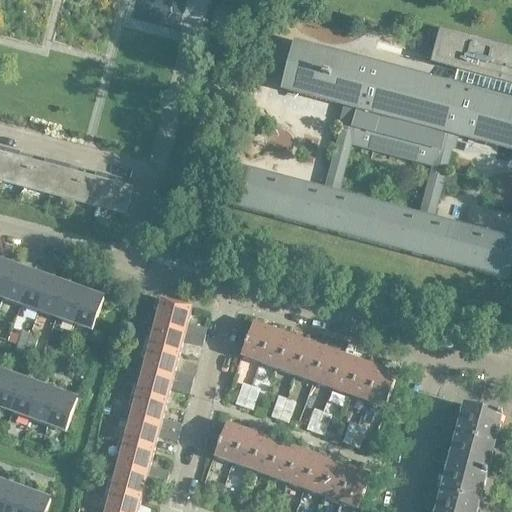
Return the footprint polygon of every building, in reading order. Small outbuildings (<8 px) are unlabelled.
[(240,173),(231,207),(507,280),(511,259),(511,244),(431,224),(435,212),(455,137),(511,151),(511,50),(445,32),(435,67),(457,73),(453,88),(296,46),(284,91),(347,108),(324,195),(240,173)] [(0,181),(24,188),(31,162),(15,157),(16,152),(7,149),(0,175),(0,181)] [(49,194),(57,163),(48,160),(47,166),(31,162),(24,188),(49,194)] [(74,201),(81,175),(65,171),(67,165),(57,163),(49,194),(74,201)] [(100,208),(108,176),(98,174),(97,179),(81,175),(74,201),(100,208)] [(126,214),(133,189),(116,184),(117,179),(108,176),(100,208),(126,214)] [(511,214),(506,213),(503,229),(511,230),(511,214)] [(0,299),(2,300),(14,268),(0,263),(0,299)] [(20,307),(32,275),(14,268),(2,300),(20,307)] [(38,313),(49,281),(32,275),(20,307),(38,313)] [(56,320),(67,288),(49,281),(38,313),(56,320)] [(74,326),(85,294),(67,288),(56,320),(74,326)] [(92,333),(103,301),(85,294),(74,326),(92,333)] [(185,334),(191,310),(161,302),(155,326),(185,334)] [(179,358),(185,334),(155,326),(149,350),(179,358)] [(260,365),(271,333),(253,327),(241,358),(260,365)] [(204,340),(206,331),(193,328),(191,336),(204,340)] [(27,345),(30,335),(22,332),(18,342),(27,345)] [(277,371),(289,340),(271,333),(260,365),(277,371)] [(35,348),(38,338),(30,335),(27,345),(35,348)] [(202,348),(204,340),(191,336),(189,345),(202,348)] [(295,378),(307,346),(289,340),(277,371),(295,378)] [(23,356),(27,345),(18,342),(15,353),(23,356)] [(31,359),(35,348),(27,345),(23,356),(31,359)] [(62,358),(66,348),(58,345),(54,355),(62,358)] [(313,384),(324,353),(307,346),(295,378),(313,384)] [(70,361),(74,350),(66,348),(62,358),(70,361)] [(172,382),(179,358),(149,350),(142,374),(172,382)] [(331,391),(342,359),(324,353),(313,384),(331,391)] [(58,369),(62,358),(54,355),(50,366),(58,369)] [(66,372),(70,361),(62,358),(58,369),(66,372)] [(349,397),(360,365),(342,359),(331,391),(349,397)] [(366,404),(378,372),(360,365),(349,397),(366,404)] [(385,410),(396,378),(378,372),(366,404),(385,410)] [(166,406),(172,382),(142,374),(136,398),(166,406)] [(192,387),(194,379),(181,375),(179,384),(192,387)] [(0,409),(11,414),(23,382),(5,376),(0,389),(0,409)] [(29,420),(40,388),(23,382),(11,414),(29,420)] [(190,396),(192,387),(179,384),(176,392),(190,396)] [(248,399),(251,388),(243,385),(239,396),(248,399)] [(47,427),(58,395),(40,388),(29,420),(47,427)] [(256,402),(260,391),(251,388),(248,399),(256,402)] [(65,434),(77,402),(58,395),(47,427),(65,434)] [(244,409),(248,399),(239,396),(235,406),(244,409)] [(160,430),(166,406),(136,398),(130,422),(160,430)] [(283,411),(287,401),(278,398),(274,408),(283,411)] [(252,412),(255,404),(256,402),(248,399),(244,409),(252,412)] [(292,414),(295,404),(287,401),(283,411),(292,414)] [(498,435),(503,418),(497,416),(498,414),(490,412),(490,414),(464,407),(456,437),(495,447),(496,441),(498,441),(500,435),(498,435)] [(279,422),(283,411),(274,408),(271,419),(279,422)] [(319,424),(322,414),(314,410),(310,421),(319,424)] [(288,425),(291,416),(292,414),(283,411),(279,422),(288,425)] [(327,427),(331,417),(322,414),(319,424),(327,427)] [(451,431),(453,418),(439,414),(435,427),(451,431)] [(315,435),(319,424),(310,421),(306,432),(315,435)] [(154,454),(160,430),(130,422),(123,446),(154,454)] [(179,435),(181,426),(168,423),(166,431),(179,435)] [(354,437),(358,426),(349,423),(346,434),(354,437)] [(323,438),(327,429),(327,427),(319,424),(315,435),(323,438)] [(363,440),(366,429),(358,426),(354,437),(363,440)] [(233,465),(244,434),(226,427),(215,459),(233,465)] [(177,443),(179,435),(166,431),(164,440),(177,443)] [(251,472),(262,440),(244,434),(233,465),(251,472)] [(350,447),(354,437),(346,434),(342,444),(350,447)] [(444,452),(448,440),(433,435),(430,449),(444,452)] [(359,451),(362,442),(363,440),(354,437),(350,447),(359,451)] [(493,460),(495,454),(493,454),(495,447),(456,437),(448,466),(487,476),(491,460),(493,460)] [(268,478),(280,446),(262,440),(251,472),(268,478)] [(147,477),(154,454),(123,446),(117,469),(147,477)] [(286,485),(298,453),(280,446),(268,478),(286,485)] [(304,491),(316,459),(298,453),(286,485),(304,491)] [(322,498),(333,466),(316,459),(304,491),(322,498)] [(340,504),(351,472),(333,466),(322,498),(340,504)] [(483,493),(487,476),(448,466),(441,495),(479,505),(481,499),(483,499),(484,493),(483,493)] [(141,501),(147,477),(117,469),(111,493),(141,501)] [(166,482),(168,474),(156,471),(153,479),(166,482)] [(358,511),(370,479),(351,472),(340,504),(358,511)] [(435,489),(438,476),(424,472),(419,485),(435,489)] [(164,491),(166,482),(153,479),(151,487),(164,491)] [(0,511),(5,511),(14,489),(0,484),(0,511)] [(25,511),(32,496),(14,489),(5,511),(25,511)] [(138,511),(141,501),(111,493),(105,511),(138,511)] [(429,510),(433,498),(418,494),(415,507),(429,510)] [(478,511),(479,505),(441,495),(436,511),(478,511)] [(46,511),(50,502),(32,496),(25,511),(46,511)]
